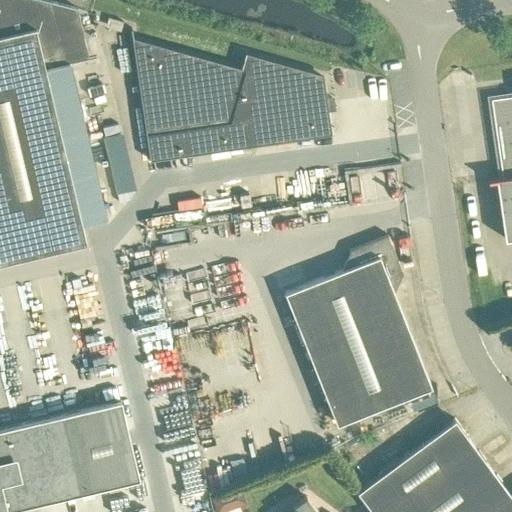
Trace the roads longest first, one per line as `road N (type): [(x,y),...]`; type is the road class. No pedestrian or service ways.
road 1 (residential): [(511,411),(483,374),(464,327),(417,11)]
road 2 (unknown): [(96,254),(168,195),(433,139)]
